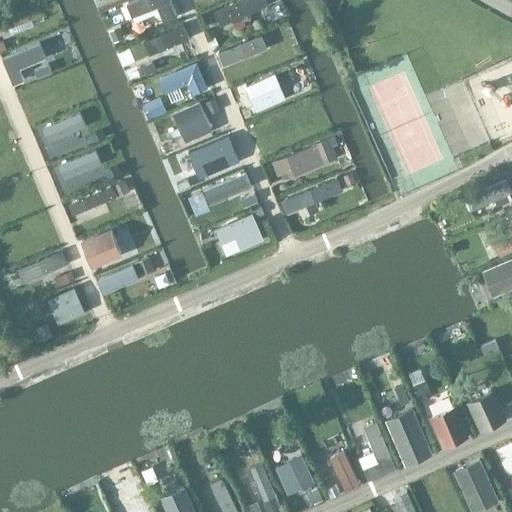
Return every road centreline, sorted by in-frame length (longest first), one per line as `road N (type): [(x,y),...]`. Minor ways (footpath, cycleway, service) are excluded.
road 1 (residential): [(0,78),(109,335)]
road 2 (residential): [(185,0),(292,257)]
road 3 (residential): [(292,257),(511,151)]
road 4 (residential): [(318,511),(511,427)]
road 5 (residential): [(109,335),(292,257)]
